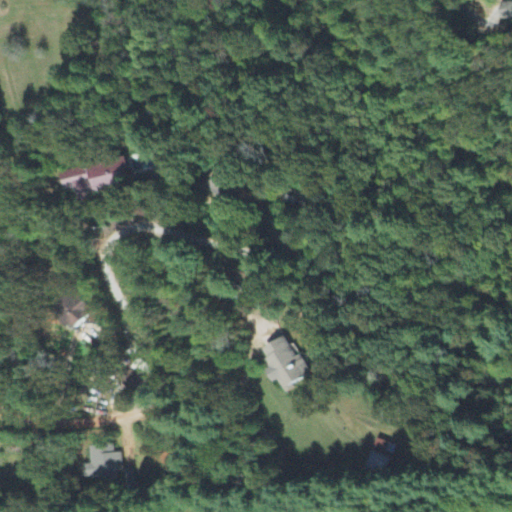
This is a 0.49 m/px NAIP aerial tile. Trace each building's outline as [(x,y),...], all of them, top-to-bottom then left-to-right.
[(499,20),(511,20),(511,3),(499,3),(499,20)] [(238,191),(219,174),(206,189),(224,206),(238,191)] [(85,308),(68,293),(51,314),(74,333),(86,317),(81,313),(85,308)] [(311,376),(295,348),(290,350),(283,338),(260,351),(270,369),(264,372),(271,383),(276,380),(283,392),(311,376)] [(118,454),(113,455),(112,445),(87,449),(90,465),(82,466),(84,481),(121,476),(118,454)]
